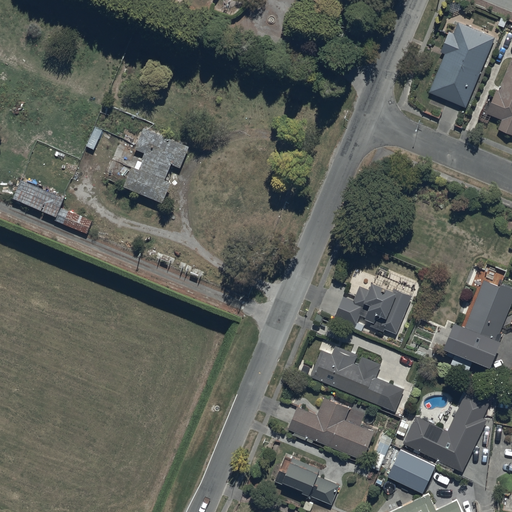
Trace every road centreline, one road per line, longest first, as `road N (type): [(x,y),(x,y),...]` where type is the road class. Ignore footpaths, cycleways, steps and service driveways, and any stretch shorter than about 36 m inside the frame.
road 1 (residential): [(200,511),(364,119)]
road 2 (residential): [(511,178),(364,119)]
road 3 (residential): [(364,119),(413,0)]
